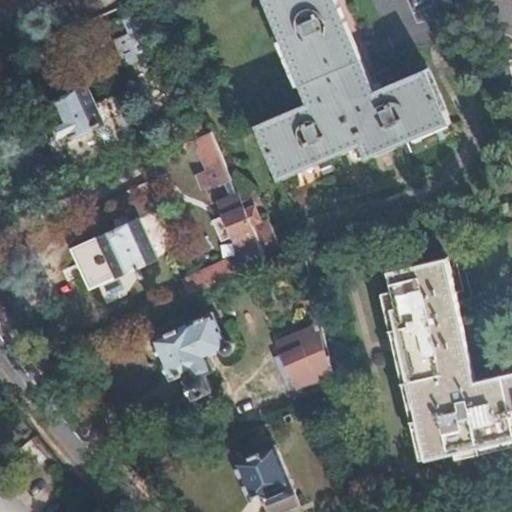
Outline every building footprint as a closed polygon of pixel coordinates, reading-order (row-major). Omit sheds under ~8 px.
[(267,0),(309,102),(257,124),(280,179),(363,146),(368,160),(451,125),(428,68),(356,98),(315,0),(267,0)] [(165,27),(155,3),(120,18),(130,42),(165,27)] [(511,80),(508,58),(486,62),(491,84),(511,80)] [(58,170),(135,135),(116,92),(96,102),(88,85),(45,104),(52,121),(39,127),(58,170)] [(231,179),(210,131),(188,140),(210,187),(231,179)] [(265,259),(238,196),(218,204),(223,215),(212,219),(221,241),(232,237),(246,268),(265,259)] [(158,254),(142,217),(78,245),(94,282),(158,254)] [(511,373),(474,382),(445,258),(386,272),(391,292),(394,306),(389,308),(423,453),(423,456),(451,449),(511,435),(511,373)] [(416,455),(423,453),(389,308),(394,306),(391,292),(380,294),(416,455)] [(157,333),(177,373),(185,369),(195,390),(218,379),(208,359),(226,351),(207,310),(157,333)] [(296,387),(332,371),(328,354),(324,355),(312,326),(277,340),(296,387)] [(337,350),(328,354),(332,371),(344,366),(337,350)] [(511,441),(511,435),(451,449),(453,455),(511,441)] [(47,460),(31,441),(9,459),(25,478),(47,460)] [(277,447),(236,463),(251,497),(265,492),(267,498),(264,499),(268,511),(303,511),(301,506),(296,493),(277,447)]
